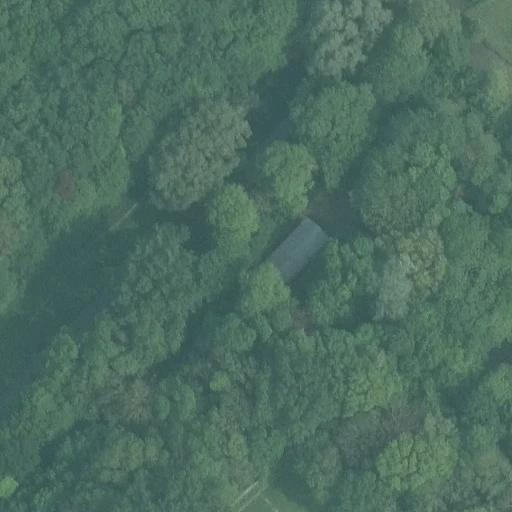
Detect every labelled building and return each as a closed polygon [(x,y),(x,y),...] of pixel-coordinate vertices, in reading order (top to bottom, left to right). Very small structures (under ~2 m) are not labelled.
[(277,298),(328,245),(306,224),(255,278),(277,298)] [(195,362),(185,351),(160,374),(169,384),(195,362)] [(474,384),(466,393),(483,409),(491,401),(474,384)] [(304,434),(296,425),(280,440),(289,449),(304,434)] [(100,451),(89,439),(63,461),(74,473),(100,451)]
